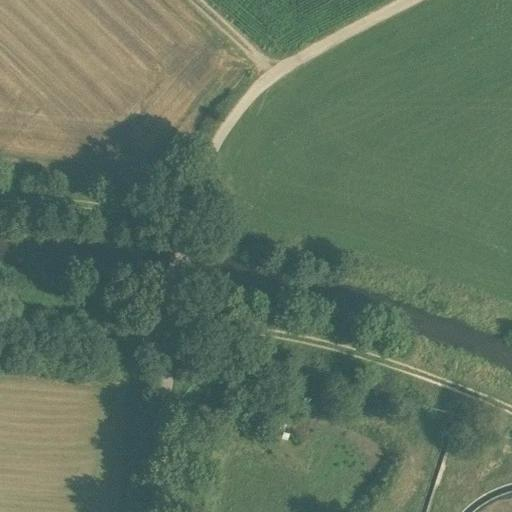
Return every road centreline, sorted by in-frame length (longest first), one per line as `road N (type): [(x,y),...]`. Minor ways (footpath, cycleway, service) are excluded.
road 1 (track): [(168,326),(363,362),(511,419)]
road 2 (track): [(428,0),(258,88),(208,157),(187,222)]
road 3 (track): [(0,207),(187,222)]
road 4 (track): [(148,511),(168,326)]
